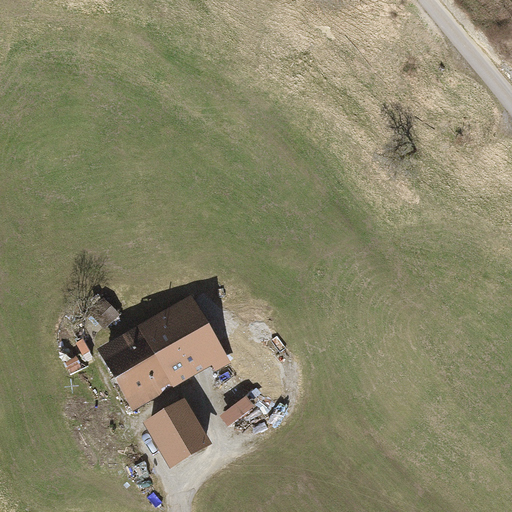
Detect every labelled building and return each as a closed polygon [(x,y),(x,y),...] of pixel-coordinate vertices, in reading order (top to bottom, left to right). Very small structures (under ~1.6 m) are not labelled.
[(192,293),(135,325),(171,388),(211,365),(216,372),(232,363),(192,293)] [(120,314),(104,298),(89,313),(105,329),(120,314)] [(171,388),(135,325),(95,348),(131,411),(171,388)] [(84,339),(76,343),(83,356),(90,352),(84,339)] [(229,367),(219,377),(242,399),(252,389),(229,367)] [(246,397),(220,417),(228,427),(254,407),(246,397)] [(170,471),(211,448),(184,401),(144,424),(170,471)]
